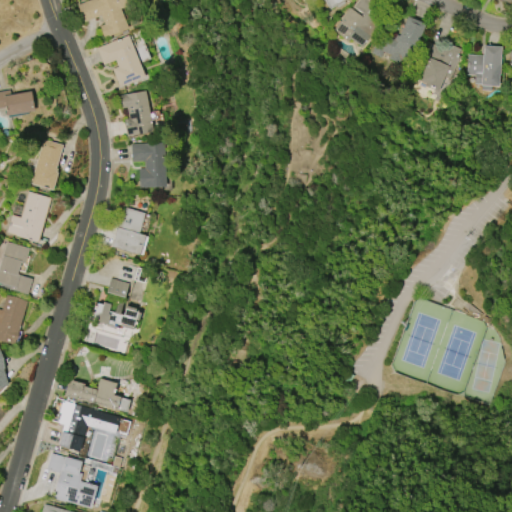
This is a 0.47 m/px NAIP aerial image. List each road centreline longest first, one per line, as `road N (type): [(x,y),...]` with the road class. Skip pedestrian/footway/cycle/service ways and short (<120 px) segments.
road 1 (residential): [(62,34),(87,81),(98,139),(95,195),(0,503)]
road 2 (track): [(369,373),(367,397),(342,426),(263,434),(244,475),(239,511)]
